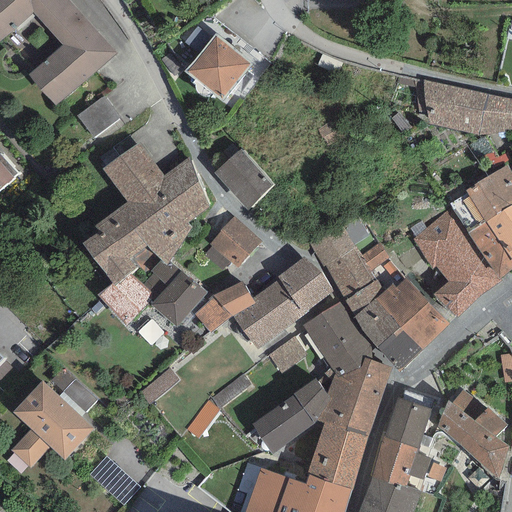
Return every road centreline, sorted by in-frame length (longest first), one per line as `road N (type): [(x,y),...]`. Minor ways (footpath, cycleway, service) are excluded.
road 1 (residential): [(113,0),(221,194),(257,229),(307,255)]
road 2 (residential): [(511,298),(399,384),(352,511)]
road 3 (residential): [(511,92),(344,53),(307,31),(283,0)]
